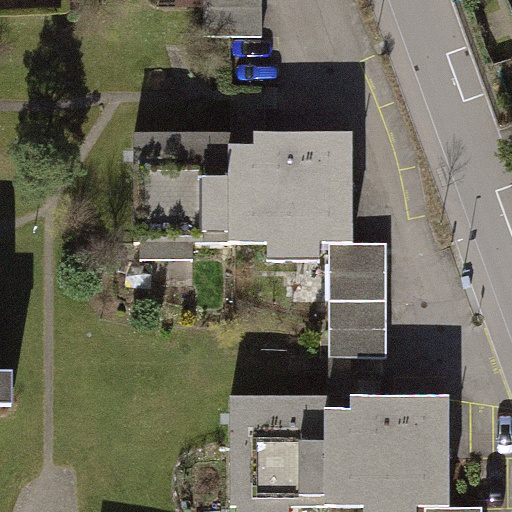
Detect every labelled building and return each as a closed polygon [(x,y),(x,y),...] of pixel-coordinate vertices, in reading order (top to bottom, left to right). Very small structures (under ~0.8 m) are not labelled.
[(270,28),(268,0),(189,0),(190,3),(210,2),(211,30),(270,28)] [(511,0),(487,0),(511,74),(511,0)] [(345,152),(134,148),(131,261),(342,265),(345,152)] [(0,424),(8,425),(8,387),(0,386),(0,424)] [(437,511),(440,414),(227,409),(224,511),(437,511)]
